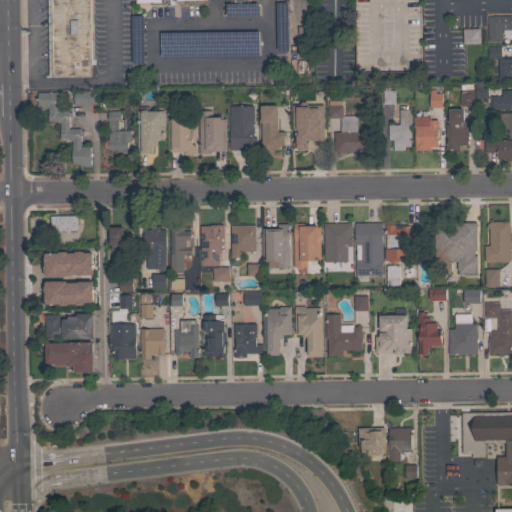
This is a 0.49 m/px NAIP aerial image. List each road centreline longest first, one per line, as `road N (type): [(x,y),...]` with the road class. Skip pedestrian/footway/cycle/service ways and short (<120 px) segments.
road 1 (residential): [(0,194),(511,185)]
road 2 (residential): [(511,388),(75,398),(61,412)]
road 3 (primary): [(17,465),(11,115)]
road 4 (motorway): [(345,511),(294,453),(262,441),(80,456)]
road 5 (motorway): [(76,478),(247,460),(294,483),(309,511)]
